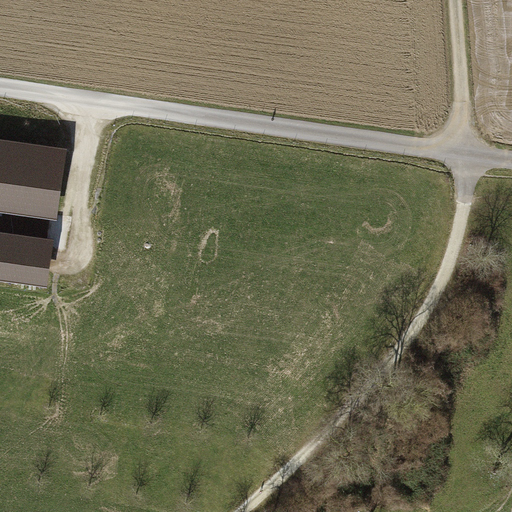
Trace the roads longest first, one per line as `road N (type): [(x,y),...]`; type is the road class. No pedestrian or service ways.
road 1 (track): [(240,511),(362,396),(410,337),(454,254),(465,153),(453,0)]
road 2 (track): [(0,86),(511,160)]
